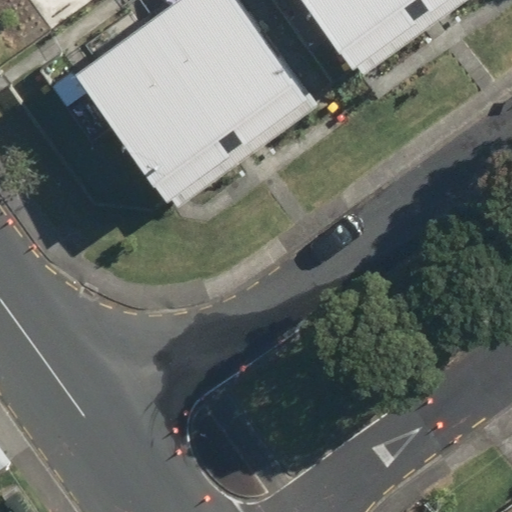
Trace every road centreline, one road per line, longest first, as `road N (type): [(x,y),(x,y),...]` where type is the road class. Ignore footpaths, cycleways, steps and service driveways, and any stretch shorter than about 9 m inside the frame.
road 1 (residential): [(90,432),(511,135)]
road 2 (residential): [(511,358),(298,511)]
road 3 (tertiary): [(0,314),(90,432)]
